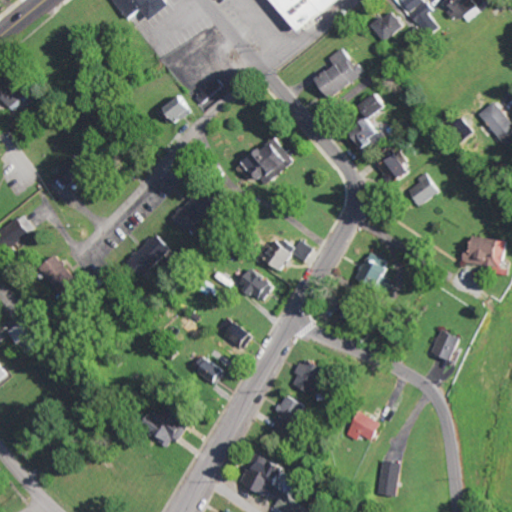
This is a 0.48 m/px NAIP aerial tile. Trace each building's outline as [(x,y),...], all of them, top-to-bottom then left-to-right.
[(119,0),(134,20),(149,8),(157,20),(177,6),(172,0),(119,0)] [(344,0),(281,0),(307,31),(344,0)] [(430,2),(428,0),(407,0),(413,11),(430,2)] [(449,0),(471,24),(487,10),(477,0),(449,0)] [(415,16),(431,32),(441,22),(433,15),(438,10),(429,1),(415,16)] [(409,29),(399,11),(377,24),(388,42),(409,29)] [(335,58),(340,66),(321,81),(336,100),(370,75),(350,47),(335,58)] [(3,80),(14,109),(32,103),(21,74),(3,80)] [(378,117),(394,105),(384,92),(368,105),(378,117)] [(168,104),(172,115),(176,114),(179,122),(198,115),(190,95),(168,104)] [(485,114),(511,146),(511,114),(501,101),(485,114)] [(391,136),(377,120),(361,134),(374,150),(391,136)] [(265,183),(297,166),(285,142),(252,159),(265,183)] [(399,184),(415,172),(399,153),(384,165),(399,184)] [(94,168),(82,156),(62,174),(73,187),(94,168)] [(420,186),(436,201),(448,189),(432,174),(420,186)] [(221,205),(207,190),(178,217),(192,232),(221,205)] [(12,226),(20,242),(39,231),(31,215),(12,226)] [(176,249),(162,234),(132,263),(146,278),(176,249)] [(504,267),(507,240),(481,237),(480,249),(471,248),(469,264),(504,267)] [(311,262),(318,247),(306,241),(302,248),(282,239),(272,261),(291,269),(297,255),(311,262)] [(363,279),(381,288),(394,261),(376,252),(363,279)] [(280,282),(257,268),(247,286),(270,300),(280,282)] [(340,312),(360,322),(369,304),(349,294),(340,312)] [(224,326),(233,334),(225,342),(237,353),(256,333),(236,314),(224,326)] [(469,337),(448,329),(438,354),(459,362),(469,337)] [(232,371),(209,356),(199,370),(223,385),(232,371)] [(0,357),(0,382),(11,377),(1,357),(0,357)] [(297,383),(320,396),(334,371),(312,358),(297,383)] [(275,429),(298,440),(314,406),(291,395),(275,429)] [(178,441),(183,445),(201,418),(178,402),(167,418),(160,414),(148,431),(173,448),(178,441)] [(364,441),(367,436),(383,443),(392,423),(364,411),(353,436),(364,441)] [(280,487),(291,469),(266,453),(248,480),(284,502),(280,508),(285,511),(315,511),(317,510),(280,487)] [(409,464),(388,461),(383,489),(404,493),(409,464)]
